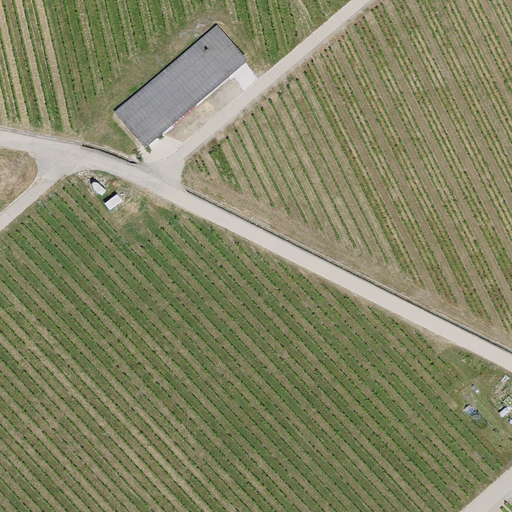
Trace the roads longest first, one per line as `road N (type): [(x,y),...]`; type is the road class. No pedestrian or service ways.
road 1 (track): [(511,360),(103,162),(0,139)]
road 2 (track): [(148,182),(364,0)]
